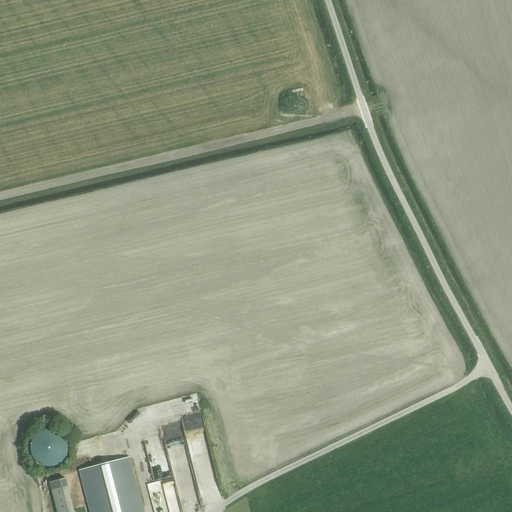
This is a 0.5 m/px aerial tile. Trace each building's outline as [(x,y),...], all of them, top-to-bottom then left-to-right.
[(48,467),(50,467),(52,467),(54,466),(57,465),(58,465),(59,464),(61,462),(62,462),(63,461),(65,459),(65,458),(66,457),(66,455),(67,454),(67,453),(67,452),(68,451),(68,450),(68,448),(68,447),(68,446),(68,445),(68,444),(67,443),(67,442),(66,441),(66,439),(65,437),(64,436),(63,435),(62,434),(61,434),(60,433),(59,432),(57,431),(56,430),(53,429),(51,429),(48,429),(46,429),(44,430),(42,431),(41,431),(39,432),(37,433),(36,435),(35,436),(34,437),(33,437),(33,439),(32,440),(32,441),(31,442),(31,443),(31,444),(30,446),(30,447),(30,448),(30,450),(31,451),(31,452),(31,454),(32,456),(33,457),(33,458),(34,459),(35,460),(36,462),(38,463),(39,464),(40,465),(42,465),(44,466),(46,466),(47,467),(48,467)] [(170,444),(167,444),(172,465),(189,461),(187,450),(180,451),(180,447),(171,448),(170,444)] [(90,511),(143,511),(129,457),(80,470),(90,511)] [(150,483),(155,511),(170,511),(167,495),(175,494),(172,478),(150,483)] [(56,511),(74,511),(68,486),(66,479),(49,483),(51,490),(56,511)]
